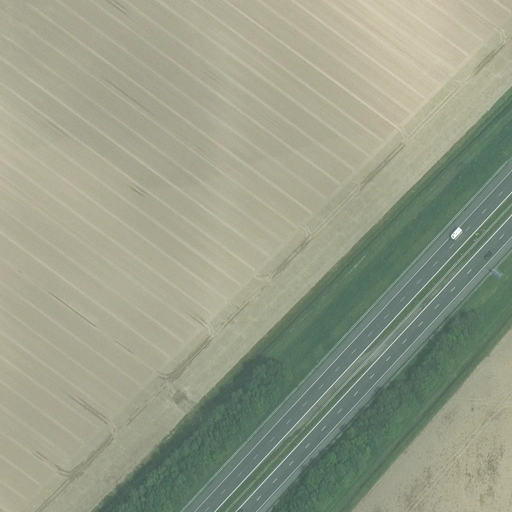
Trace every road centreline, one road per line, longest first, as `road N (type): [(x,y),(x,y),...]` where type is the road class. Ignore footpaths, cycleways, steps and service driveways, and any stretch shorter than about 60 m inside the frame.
road 1 (motorway): [(511,182),(205,511)]
road 2 (motorway): [(246,511),(511,226)]
